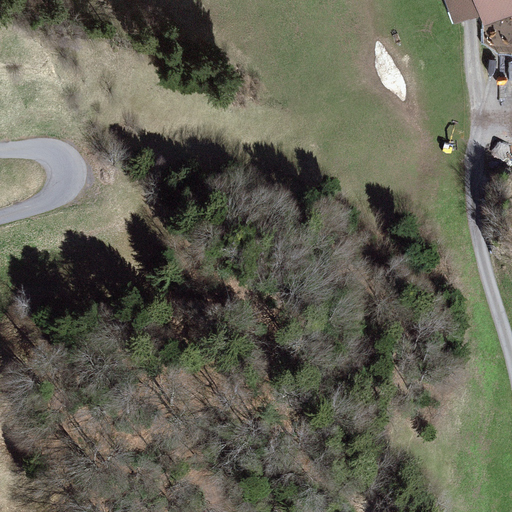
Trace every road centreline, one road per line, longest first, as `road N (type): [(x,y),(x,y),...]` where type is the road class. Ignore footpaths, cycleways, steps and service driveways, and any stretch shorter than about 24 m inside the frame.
road 1 (track): [(511,376),(470,188),(477,101)]
road 2 (unclassified): [(0,149),(55,152),(69,168),(64,186),(39,204),(0,215)]
